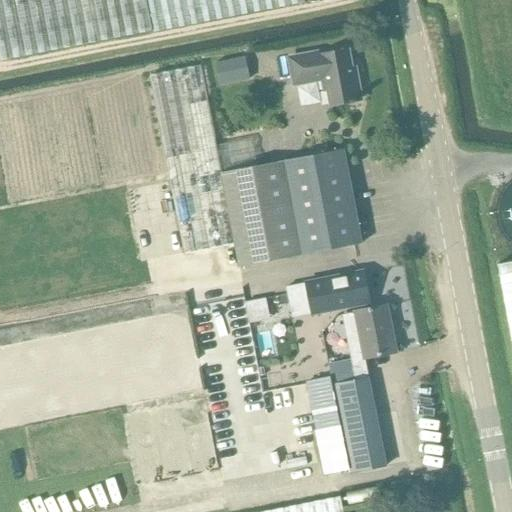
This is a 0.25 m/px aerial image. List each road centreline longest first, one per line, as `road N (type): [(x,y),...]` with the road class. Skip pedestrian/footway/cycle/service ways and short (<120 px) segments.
road 1 (unclassified): [(506,511),(407,0)]
road 2 (track): [(339,0),(0,69)]
